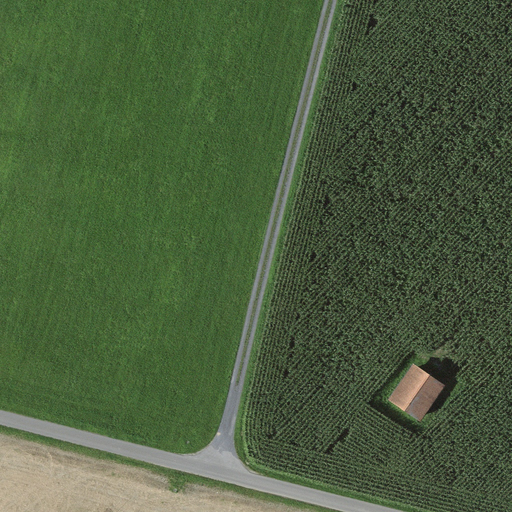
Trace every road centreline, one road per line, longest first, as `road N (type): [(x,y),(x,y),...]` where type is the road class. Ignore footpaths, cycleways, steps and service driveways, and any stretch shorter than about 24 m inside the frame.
road 1 (track): [(215,474),(333,0)]
road 2 (track): [(0,420),(357,511)]
